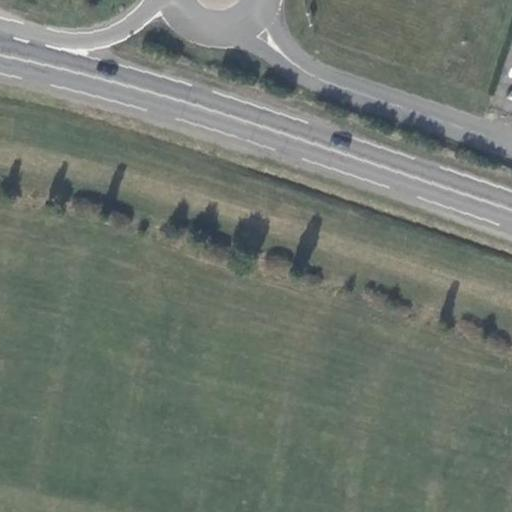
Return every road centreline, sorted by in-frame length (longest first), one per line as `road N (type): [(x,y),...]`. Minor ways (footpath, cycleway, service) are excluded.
road 1 (primary): [(0,55),(188,99),(511,207)]
road 2 (unclassified): [(297,65),(511,143)]
road 3 (unclassified): [(156,0),(104,36),(0,46)]
